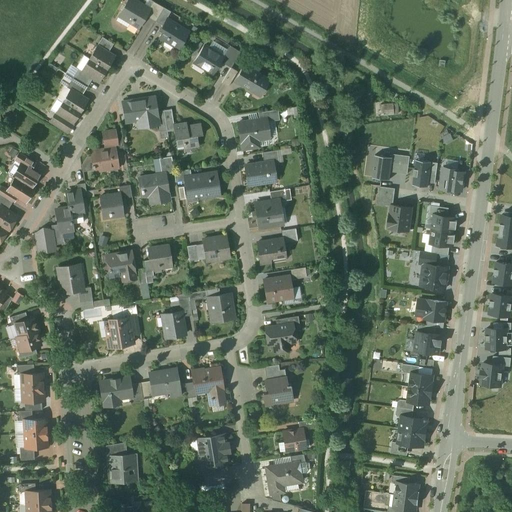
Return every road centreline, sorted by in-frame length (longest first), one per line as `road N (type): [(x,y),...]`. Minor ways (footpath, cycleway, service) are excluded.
road 1 (residential): [(451,442),(500,37)]
road 2 (residential): [(60,172),(123,67),(137,62),(221,113),(240,224)]
road 3 (residential): [(231,347),(72,371)]
road 4 (residential): [(77,511),(72,371)]
road 5 (residential): [(231,347),(251,485)]
road 6 (residential): [(240,224),(254,322),(231,347)]
